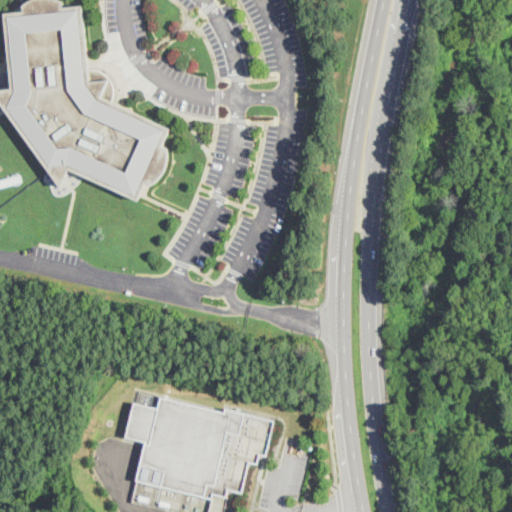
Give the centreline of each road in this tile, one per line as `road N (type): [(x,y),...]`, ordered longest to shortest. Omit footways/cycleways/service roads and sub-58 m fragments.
road 1 (primary): [(389,511),(371,377),(371,246),(411,0)]
road 2 (primary): [(385,0),(352,185),(344,282),(363,511)]
